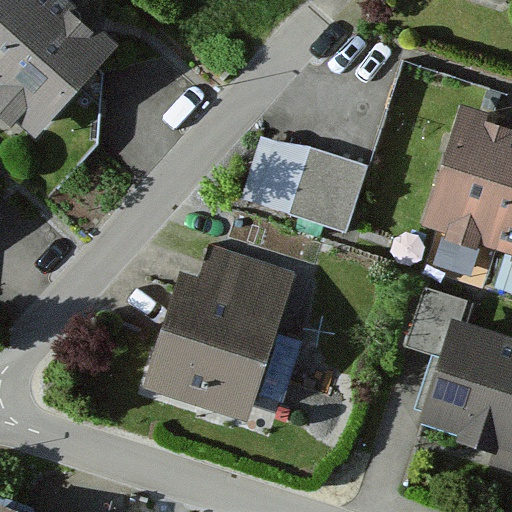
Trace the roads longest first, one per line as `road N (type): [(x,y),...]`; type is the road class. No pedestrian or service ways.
road 1 (residential): [(0,378),(331,0)]
road 2 (residential): [(281,511),(0,408)]
